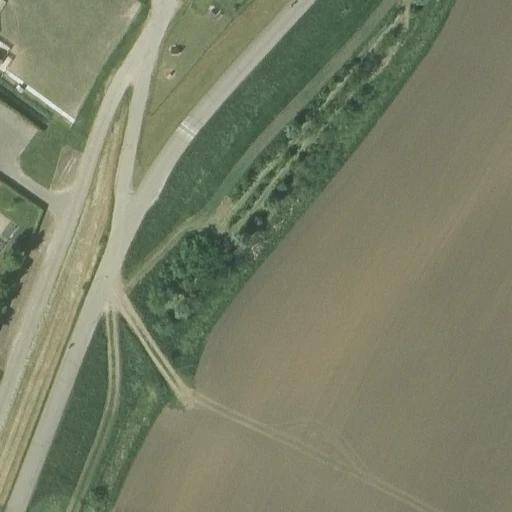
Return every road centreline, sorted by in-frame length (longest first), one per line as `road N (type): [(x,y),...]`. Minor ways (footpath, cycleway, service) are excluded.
road 1 (unclassified): [(0,411),(107,111),(144,45)]
road 2 (tertiary): [(120,238),(188,131),(300,0)]
road 3 (tertiary): [(16,511),(120,238)]
road 4 (unclassified): [(144,45),(120,238)]
